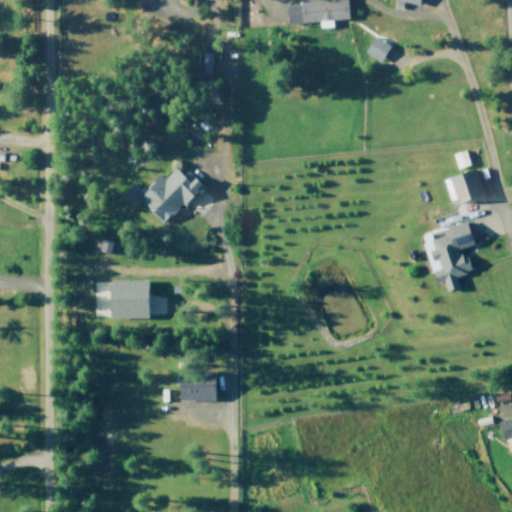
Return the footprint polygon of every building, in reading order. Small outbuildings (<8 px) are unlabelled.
[(313,0),(282,3),(284,25),(347,19),(345,0),(313,0)] [(368,0),(354,20),(393,46),(407,26),(368,0)] [(389,0),(392,1),(390,7),(401,10),(404,1),(416,5),(417,0),(389,0)] [(372,38),(363,53),(379,61),(387,46),(372,38)] [(208,52),(198,52),(197,73),(207,74),(208,52)] [(455,154),(461,172),(441,179),(449,204),(486,191),(477,166),(470,168),(464,151),(455,154)] [(123,194),(133,204),(140,198),(164,223),(196,193),(173,168),(163,178),(159,173),(149,182),(151,184),(142,194),(133,184),(123,194)] [(469,211),(437,224),(440,232),(434,234),(432,228),(417,234),(431,268),(434,267),(439,280),(445,278),(450,292),(461,287),(457,277),(470,272),(464,256),(485,248),(469,211)] [(116,254),(119,240),(98,236),(95,249),(116,254)] [(99,283),(100,316),(146,315),(145,282),(99,283)] [(181,369),(180,397),(216,398),(217,370),(181,369)] [(511,418),(498,423),(503,438),(511,435),(511,418)]
